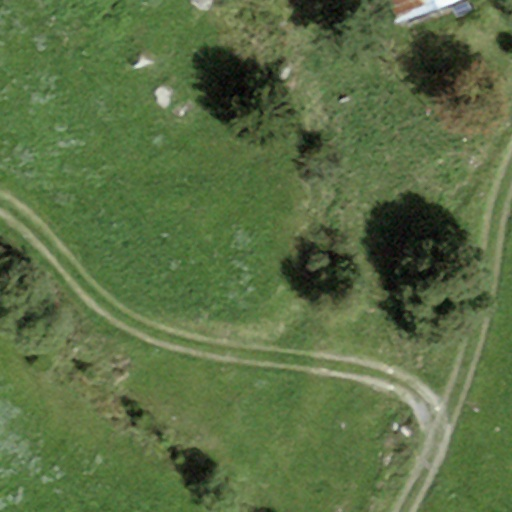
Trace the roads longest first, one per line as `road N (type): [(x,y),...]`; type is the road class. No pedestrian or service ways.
road 1 (track): [(442,444),(417,394),(370,371),(205,349),(146,330),(114,312),(0,202)]
road 2 (track): [(511,189),(486,333),(442,444),(401,511)]
